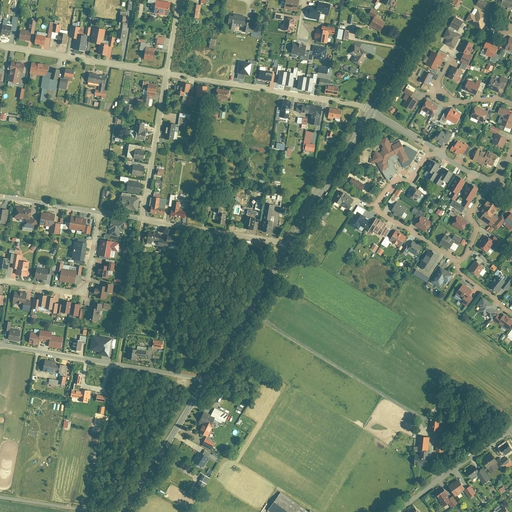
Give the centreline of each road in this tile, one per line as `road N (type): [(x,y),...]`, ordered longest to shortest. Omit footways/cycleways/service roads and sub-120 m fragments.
road 1 (residential): [(0,345),(207,379)]
road 2 (residential): [(371,110),(168,73)]
road 3 (residential): [(168,73),(0,45)]
road 4 (residential): [(0,278),(84,289),(99,212)]
road 5 (tertiary): [(207,379),(290,244)]
road 6 (tertiary): [(290,244),(371,110)]
road 7 (tertiary): [(124,511),(207,379)]
road 8 (residential): [(290,244),(143,219)]
road 9 (residential): [(168,73),(143,219)]
road 10 (track): [(143,219),(119,364)]
road 11 (residential): [(510,427),(397,511)]
road 12 (tertiary): [(371,110),(439,0)]
